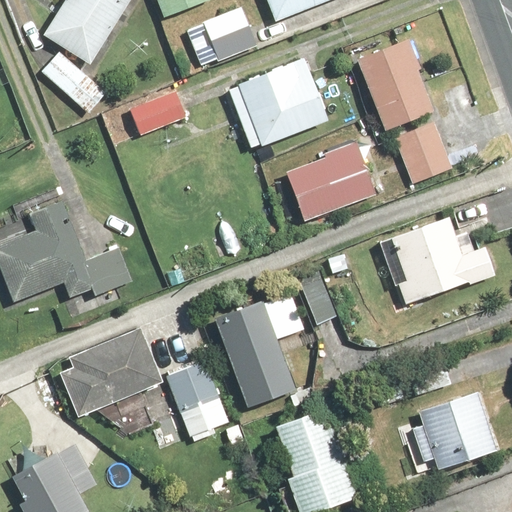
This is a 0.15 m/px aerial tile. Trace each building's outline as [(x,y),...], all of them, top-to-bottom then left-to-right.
[(95,66),(134,0),(68,0),(47,37),(95,66)] [(218,0),(159,0),(168,21),(219,0),(218,0)] [(274,0),(283,20),(332,0),(274,0)] [(222,57),(225,64),(262,48),(244,6),(189,30),(204,65),(222,57)] [(438,111),(412,39),(362,57),(388,129),(438,111)] [(108,96),(60,54),(44,71),(92,114),(108,96)] [(334,119),(307,56),(230,89),(257,152),(334,119)] [(189,114),(178,90),(133,111),(144,135),(189,114)] [(435,121),(396,138),(416,184),(456,167),(435,121)] [(381,192),(361,137),(326,150),(329,158),(293,171),(311,218),(381,192)] [(97,259),(67,195),(32,211),(40,228),(0,245),(0,257),(22,305),(68,284),(75,299),(95,290),(98,297),(137,279),(122,247),(97,259)] [(453,218),(397,237),(413,282),(402,286),(408,305),(498,274),(488,246),(465,254),(453,218)] [(145,238),(127,247),(142,277),(160,267),(145,238)] [(341,317),(321,269),(301,277),(321,325),(341,317)] [(265,300),(216,320),(252,408),(301,388),(265,300)] [(146,330),(72,357),(76,367),(63,371),(80,417),(167,385),(146,330)] [(191,437),(228,421),(220,401),(225,399),(209,360),(166,378),(191,437)] [(504,446),(482,390),(423,414),(426,422),(415,427),(429,461),(439,457),(444,469),(504,446)] [(300,475),(295,477),(307,511),(323,511),(365,497),(333,407),(282,426),(300,475)] [(93,511),(58,451),(15,475),(29,500),(25,502),(30,511),(93,511)] [(248,497),(238,472),(207,484),(217,509),(248,497)]
